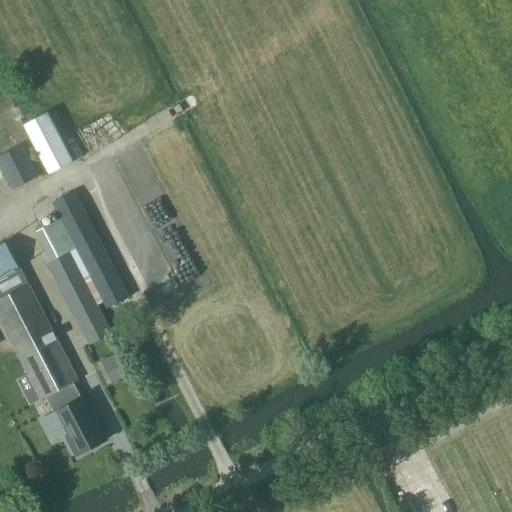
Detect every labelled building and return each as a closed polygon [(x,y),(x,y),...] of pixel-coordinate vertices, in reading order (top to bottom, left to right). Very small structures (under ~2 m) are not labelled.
[(49,175),(73,163),(47,113),(24,125),(49,175)] [(0,165),(12,190),(37,178),(22,146),(0,156),(0,165)] [(103,312),(129,298),(74,192),(52,203),(61,219),(35,233),(51,262),(47,264),(89,346),(114,333),(103,312)] [(0,321),(29,379),(40,401),(45,398),(73,384),(78,381),(70,368),(29,286),(6,243),(0,246),(0,321)] [(53,414),(41,420),(53,442),(65,435),(76,456),(106,441),(86,404),(83,398),(81,400),(73,384),(45,398),(53,414)]
